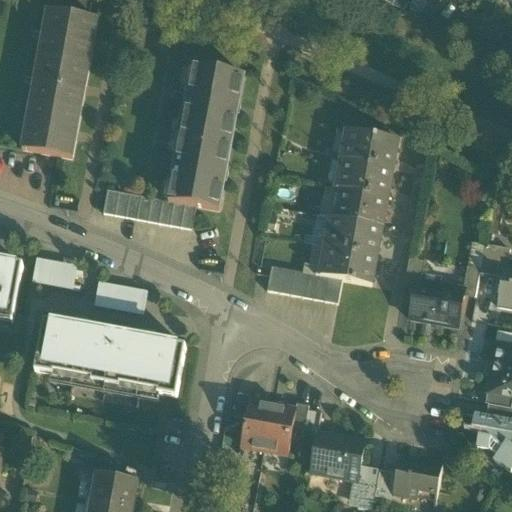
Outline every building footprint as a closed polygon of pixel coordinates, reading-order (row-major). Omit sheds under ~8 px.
[(98,22),(47,13),(22,153),(72,162),(98,22)] [(244,79),(198,70),(195,90),(189,94),(185,113),(189,119),(186,138),(232,147),(244,79)] [(399,143),(348,133),(342,163),(394,173),(399,143)] [(232,147),(186,138),(182,157),(176,161),(173,181),(177,187),(173,206),(196,211),(219,215),(232,147)] [(394,173),(342,163),(337,192),(340,193),(388,202),(394,173)] [(388,202),(340,193),(335,222),(383,231),(388,202)] [(173,206),(108,194),(104,217),(192,233),(196,211),(173,206)] [(335,222),(332,222),(326,251),(378,260),(383,231),(335,222)] [(511,254),(485,249),(481,273),(481,275),(504,279),(505,269),(508,270),(511,254)] [(378,260),(326,251),(321,280),(343,284),(372,290),(378,260)] [(467,270),(424,262),(423,265),(425,266),(422,286),(462,293),(467,270)] [(77,271),(38,263),(34,285),(73,292),(77,271)] [(423,265),(410,263),(405,290),(415,292),(416,285),(422,286),(425,266),(423,265)] [(0,316),(14,319),(23,269),(0,264),(0,316)] [(511,270),(508,270),(505,269),(504,279),(499,309),(511,311),(511,270)] [(481,273),(467,270),(462,293),(464,293),(463,299),(476,301),(481,275),(481,273)] [(284,273),(272,271),(268,294),(279,296),(284,273)] [(295,276),(284,273),(279,296),(291,298),(295,276)] [(307,278),(295,276),(291,298),(303,300),(307,278)] [(319,280),(307,278),(303,300),(315,303),(319,280)] [(321,280),(319,280),(315,303),(327,305),(331,282),(321,280)] [(331,282),(327,305),(338,307),(343,284),(331,282)] [(422,286),(416,285),(415,292),(409,324),(456,333),(463,299),(464,293),(462,293),(422,286)] [(147,296),(100,287),(96,309),(143,317),(147,296)] [(143,342),(88,332),(89,327),(77,325),(77,330),(44,324),(35,375),(54,379),(54,376),(92,383),(92,386),(120,391),(121,389),(158,395),(158,398),(177,401),(186,350),(154,344),(155,339),(144,337),(143,342)] [(511,353),(497,350),(495,365),(493,365),(490,379),(492,380),(489,394),(489,395),(511,398),(511,353)] [(511,410),(511,398),(489,395),(489,394),(488,393),(486,407),(488,408),(511,412),(511,410)] [(250,399),(239,397),(234,420),(246,423),(249,405),(250,399)] [(273,409),(249,405),(246,423),(241,450),(265,455),(273,409)] [(309,410),(297,408),(296,413),(297,413),(294,430),(305,432),(309,414),(309,410)] [(511,412),(488,408),(486,419),(511,424),(511,412)] [(296,413),(273,409),(265,455),(288,459),(294,430),(297,413),(296,413)] [(321,416),(309,414),(305,432),(305,436),(317,439),(321,416)] [(511,424),(486,419),(475,417),(472,432),(481,433),(480,439),(479,439),(478,444),(497,459),(493,464),(511,477),(511,475),(511,424)] [(366,446),(318,436),(317,439),(310,475),(358,485),(366,446)] [(442,469),(399,461),(396,477),(392,498),(416,502),(417,497),(437,500),(442,469)] [(379,473),(366,471),(357,511),(372,511),(374,502),(379,473)] [(396,477),(379,473),(374,502),(391,505),(392,498),(396,477)] [(132,511),(137,483),(98,476),(92,505),(128,511),(132,511)]
